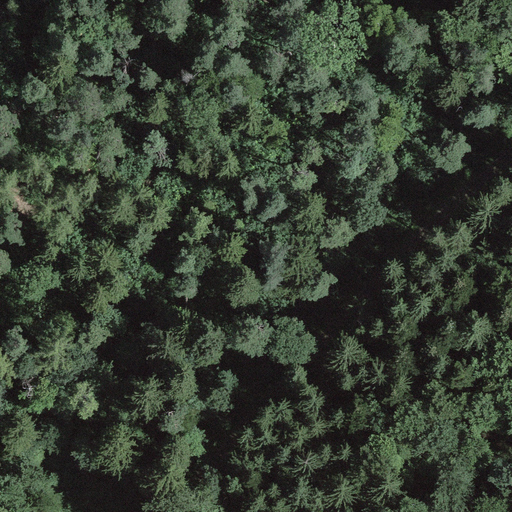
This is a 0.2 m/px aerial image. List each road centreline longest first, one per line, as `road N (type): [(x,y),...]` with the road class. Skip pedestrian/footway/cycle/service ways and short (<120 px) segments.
road 1 (track): [(511,153),(427,232),(168,511)]
road 2 (track): [(0,135),(48,0)]
